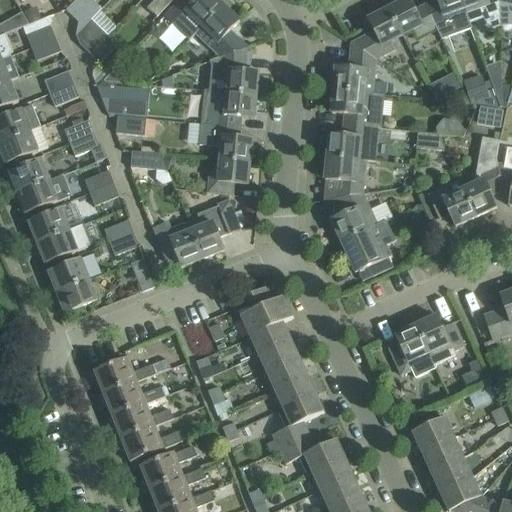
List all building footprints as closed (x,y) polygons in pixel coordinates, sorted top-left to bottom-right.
[(76,37),(91,21),(101,10),(91,0),(77,0),(75,2),(66,12),(78,24),(76,37)] [(157,0),(148,10),(156,18),(173,0),(157,0)] [(201,28),(223,6),(216,0),(180,0),(178,3),(164,18),(189,42),(201,28)] [(433,32),(436,30),(425,6),(414,12),(408,0),(407,0),(389,10),(403,37),(414,31),(418,39),(433,32)] [(426,6),(425,6),(436,30),(437,30),(442,40),(472,29),(470,24),(468,17),(467,15),(461,0),(436,0),(437,1),(426,6)] [(480,14),(498,7),(499,6),(498,0),(461,0),(468,17),(480,13),(480,14)] [(511,0),(498,0),(499,6),(498,7),(499,26),(500,26),(511,25),(511,0)] [(239,22),(223,6),(201,28),(210,38),(204,44),(220,60),(247,49),(230,32),(239,22)] [(30,26),(41,21),(35,8),(24,13),(30,26)] [(351,44),(351,45),(375,61),(395,51),(392,42),(403,37),(389,10),(368,20),(374,33),(351,44)] [(80,46),(90,55),(108,37),(91,21),(76,37),(80,46)] [(31,50),(56,40),(50,27),(26,37),(31,50)] [(0,62),(2,62),(10,58),(9,56),(12,55),(5,36),(0,37),(0,62)] [(118,47),(108,37),(90,55),(100,65),(118,47)] [(61,53),(56,40),(31,50),(37,63),(61,53)] [(363,95),(372,96),(373,83),(375,61),(351,45),(349,70),(335,69),(333,91),(363,95)] [(225,94),(256,97),(259,74),(250,73),(251,54),(247,54),(247,49),(220,60),(209,64),(211,68),(209,92),(225,94)] [(2,62),(0,62),(0,86),(10,83),(2,62)] [(107,77),(96,67),(92,71),(92,76),(96,88),(107,77)] [(117,67),(103,82),(121,85),(128,77),(117,67)] [(50,96),(74,86),(69,73),(45,83),(50,96)] [(436,98),(459,86),(453,74),(430,86),(436,98)] [(10,83),(0,86),(0,110),(5,109),(18,104),(10,83)] [(79,99),(74,86),(50,96),(55,109),(79,99)] [(502,88),(502,108),(506,109),(511,90),(509,87),(505,86),(502,88)] [(485,87),(466,94),(470,105),(489,98),(485,87)] [(137,115),(139,91),(113,89),(111,112),(137,115)] [(384,97),(372,96),(363,95),(333,91),(331,114),(345,115),(344,126),(381,130),(384,97)] [(200,125),(240,129),(241,118),(254,120),(256,97),(225,94),(224,107),(202,105),(200,125)] [(0,143),(39,128),(31,107),(21,111),(8,116),(0,119),(0,143)] [(146,121),(118,119),(116,136),(144,138),(146,121)] [(443,120),(436,129),(437,135),(459,137),(463,138),(466,130),(463,128),(456,121),(443,120)] [(70,146),(93,136),(94,136),(89,122),(64,132),(70,146)] [(238,140),(240,129),(200,125),(198,147),(220,149),(219,161),(250,164),(252,141),(238,140)] [(327,158),(357,161),(375,162),(378,130),(381,130),(344,126),(342,137),(329,136),(327,158)] [(39,128),(0,143),(0,154),(1,154),(6,166),(24,159),(48,150),(39,128)] [(439,136),(418,134),(416,150),(446,153),(439,136)] [(98,148),(93,136),(70,146),(69,146),(74,158),(90,152),(95,163),(106,158),(101,147),(98,148)] [(501,192),(503,192),(498,164),(497,165),(495,158),(498,143),(482,140),(474,185),(464,190),(477,218),(497,208),(491,196),(501,192)] [(504,166),(498,164),(503,192),(511,194),(509,207),(511,207),(511,151),(507,150),(504,166)] [(160,156),(131,154),(130,170),(167,173),(160,156)] [(172,168),(175,163),(173,157),(163,161),(167,170),(172,168)] [(356,173),(357,161),(327,158),(324,181),(338,182),(336,200),(363,195),(363,194),(365,175),(356,173)] [(10,187),(13,196),(48,182),(48,181),(40,161),(27,166),(9,173),(13,185),(10,187)] [(248,186),(250,164),(219,161),(218,174),(209,173),(207,194),(233,197),(235,185),(248,186)] [(83,182),(88,195),(113,186),(107,173),(83,182)] [(48,182),(13,196),(17,205),(21,204),(26,216),(56,203),(56,202),(71,197),(62,175),(48,181),(48,182)] [(477,218),(464,190),(463,191),(459,182),(449,187),(428,197),(439,220),(449,216),(456,228),(477,218)] [(113,186),(88,195),(94,208),(118,199),(113,186)] [(331,222),(341,243),(376,226),(363,195),(336,200),(344,216),(331,222)] [(249,200),(248,210),(255,211),(256,200),(249,200)] [(198,220),(187,225),(201,261),(224,252),(219,240),(241,231),(235,218),(234,214),(229,202),(196,215),(198,220)] [(29,236),(33,246),(68,233),(60,211),(47,216),(29,223),(33,235),(29,236)] [(239,212),(234,214),(235,218),(238,224),(243,221),(239,212)] [(103,232),(108,245),(133,236),(127,223),(103,232)] [(377,227),(376,226),(341,243),(351,263),(356,274),(368,268),(372,278),(392,269),(387,259),(392,257),(387,247),(394,243),(385,223),(377,227)] [(201,261),(187,225),(170,231),(167,224),(153,229),(167,265),(178,261),(181,269),(201,261)] [(82,228),(68,233),(33,246),(37,255),(41,254),(45,265),(64,258),(87,250),(86,246),(88,245),(82,228)] [(138,248),(133,236),(108,245),(113,258),(138,248)] [(49,286),(53,296),(89,282),(80,260),(48,273),(53,285),(49,286)] [(155,289),(144,261),(131,266),(142,294),(155,289)] [(97,303),(89,282),(53,296),(57,305),(61,303),(65,315),(97,303)] [(251,339),(283,324),(293,320),(284,298),(273,303),(266,289),(246,298),(253,312),(241,318),(251,339)] [(505,309),(495,313),(504,337),(511,334),(511,292),(500,297),(505,309)] [(495,340),(504,337),(495,313),(483,317),(490,336),(492,341),(495,340)] [(415,327),(433,367),(455,357),(453,353),(463,348),(452,324),(442,329),(436,317),(415,327)] [(291,341),(283,324),(251,339),(259,356),(291,341)] [(435,371),(433,367),(415,327),(395,336),(401,348),(390,353),(401,377),(411,372),(415,380),(435,371)] [(299,359),(291,341),(259,356),(267,374),(299,359)] [(207,358),(195,362),(198,370),(209,365),(207,358)] [(307,378),(299,359),(267,374),(275,392),(307,378)] [(98,384),(103,396),(155,375),(152,366),(133,374),(128,360),(87,376),(89,382),(91,381),(93,386),(98,384)] [(105,421),(164,398),(160,388),(141,396),(136,384),(156,376),(155,375),(103,396),(96,399),(98,404),(100,403),(102,408),(107,406),(112,418),(105,421)] [(315,396),(307,378),(275,392),(283,410),(315,396)] [(490,387),(468,397),(473,410),(495,400),(490,387)] [(210,400),(220,396),(217,388),(207,392),(210,400)] [(220,396),(210,400),(213,407),(223,403),(220,396)] [(272,437),(278,451),(309,437),(303,424),(324,414),(315,396),(283,410),(276,413),(284,431),(272,437)] [(164,398),(105,421),(107,426),(109,425),(111,430),(116,428),(121,441),(114,444),(154,428),(173,420),(169,411),(150,418),(145,406),(164,398)] [(494,421),(505,416),(502,409),(490,414),(494,421)] [(508,423),(505,416),(494,421),(497,428),(508,423)] [(412,434),(421,454),(454,439),(444,419),(412,434)] [(225,437),(235,433),(233,426),(222,430),(225,437)] [(159,441),(154,428),(114,444),(116,448),(118,448),(120,453),(125,451),(130,464),(182,443),(178,433),(159,441)] [(238,440),(235,433),(225,437),(228,444),(238,440)] [(307,478),(313,476),(345,461),(336,441),(315,451),(309,437),(278,451),(285,466),(298,460),(307,478)] [(421,454),(431,473),(462,459),(454,439),(421,454)] [(140,489),(142,494),(201,471),(182,478),(177,465),(196,458),(192,449),(173,457),(173,455),(159,461),(140,468),(146,481),(141,483),(143,488),(140,489)] [(472,479),(462,459),(431,473),(440,493),(472,479)] [(321,494),(353,479),(345,461),(313,476),(321,494)] [(205,481),(201,471),(142,494),(149,491),(154,504),(149,506),(151,511),(149,511),(162,511),(222,490),(222,489),(210,494),(210,493),(191,501),(186,488),(205,481)] [(321,494),(329,511),(361,497),(353,479),(321,494)] [(481,499),(472,479),(440,493),(448,511),(451,511),(468,504),(479,500),(481,499)] [(222,490),(162,511),(195,511),(195,510),(214,503),(214,502),(225,498),(222,490)] [(251,503),(261,499),(259,491),(249,495),(251,503)] [(368,511),(361,497),(329,511),(368,511)] [(264,506),(261,499),(251,503),(254,510),(264,506)] [(451,511),(500,511),(502,508),(479,500),(468,504),(451,511)]
